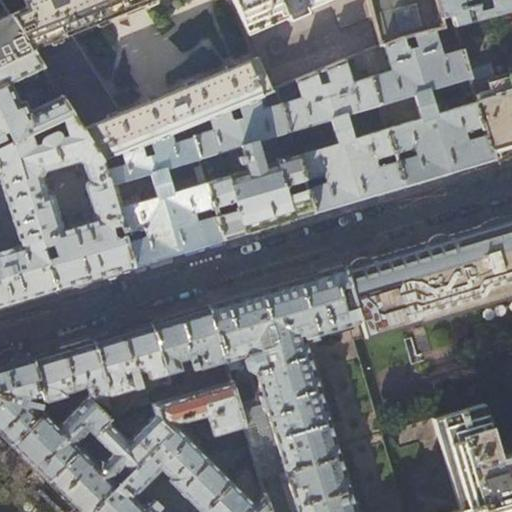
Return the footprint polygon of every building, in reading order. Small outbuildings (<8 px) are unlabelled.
[(0,0),(0,2),(8,16),(30,50),(68,35),(151,0),(0,0)] [(305,9),(326,0),(329,0),(341,28),(373,15),(368,0),(231,0),(246,35),(287,17),(289,21),(307,13),(305,9)] [(368,0),(373,15),(380,46),(382,45),(401,37),(411,35),(431,30),(439,28),(437,19),(433,0),(368,0)] [(511,0),(433,0),(437,19),(448,16),(450,25),(452,25),(511,8),(511,0)] [(468,78),(475,102),(492,159),(511,152),(511,8),(452,25),(459,50),(468,78)] [(0,63),(30,50),(8,16),(0,20),(0,63)] [(390,71),(370,77),(378,105),(412,95),(419,118),(385,129),(402,186),(445,173),(492,159),(475,102),(441,112),(439,104),(432,106),(427,91),(468,78),(459,50),(439,56),(431,30),(411,35),(415,47),(406,50),(401,37),(382,45),(390,71)] [(119,114),(68,35),(30,50),(41,68),(49,79),(56,90),(60,96),(71,113),(101,161),(121,152),(168,133),(208,117),(262,94),(270,91),(256,57),(119,114)] [(41,68),(30,50),(0,63),(0,139),(5,137),(3,133),(7,131),(12,141),(28,133),(61,118),(71,113),(60,96),(27,111),(23,101),(18,103),(9,82),(41,68)] [(351,58),(356,74),(368,71),(362,53),(351,58)] [(300,98),(280,104),(288,132),(329,120),(334,136),(328,137),(330,145),(295,155),(303,179),(305,189),(312,213),(360,198),(402,186),(385,129),(352,138),(345,115),(378,105),(370,77),(349,83),(343,61),(324,69),(328,83),(318,85),(314,73),(296,81),(300,98)] [(56,90),(49,79),(45,82),(51,93),(56,90)] [(208,117),(211,130),(192,136),(192,138),(198,158),(205,182),(222,240),(268,226),(312,213),(305,189),(286,195),(283,185),(303,179),(295,155),(261,165),(255,142),(288,132),(280,104),(266,108),(262,94),(208,117)] [(31,146),(28,133),(12,141),(10,141),(42,246),(51,244),(54,255),(45,258),(55,289),(91,278),(132,266),(103,169),(101,161),(71,113),(61,118),(66,135),(59,137),(58,133),(55,131),(53,131),(41,137),(39,139),(38,142),(39,143),(31,146)] [(164,169),(198,158),(192,138),(171,143),(168,133),(121,152),(124,163),(103,169),(132,266),(177,253),(222,240),(205,182),(171,192),(164,169)] [(55,289),(45,258),(42,246),(10,141),(0,146),(0,305),(15,301),(55,289)] [(411,326),(511,296),(511,215),(418,244),(342,266),(363,337),(411,324),(411,326)] [(281,284),(207,306),(224,361),(224,362),(241,357),(245,370),(251,373),(253,373),(263,404),(239,411),(243,426),(248,444),(373,408),(359,363),(353,341),(363,337),(342,266),(281,284)] [(184,313),(149,324),(164,374),(179,370),(177,361),(195,356),(196,360),(190,362),(192,369),(198,367),(198,368),(224,361),(207,306),(184,313)] [(122,332),(92,341),(108,395),(133,389),(129,375),(146,371),(148,378),(164,374),(149,324),(122,332)] [(484,343),(488,356),(501,352),(497,339),(484,343)] [(64,349),(31,359),(43,398),(44,402),(64,396),(64,393),(79,388),(84,385),(87,397),(91,400),(108,395),(92,341),(64,349)] [(9,365),(0,368),(0,433),(10,443),(10,444),(39,414),(32,408),(39,409),(40,403),(34,401),(34,400),(43,398),(31,359),(9,365)] [(230,381),(151,404),(154,414),(154,417),(163,426),(173,423),(185,420),(186,421),(206,415),(212,435),(243,426),(239,411),(230,381)] [(455,391),(457,398),(492,388),(489,381),(477,384),(476,382),(460,387),(461,389),(455,391)] [(91,400),(87,397),(85,395),(55,426),(41,412),(39,414),(10,444),(30,463),(47,480),(78,448),(73,442),(86,429),(92,435),(106,420),(108,418),(91,400)] [(140,407),(151,404),(149,397),(138,400),(140,407)] [(511,511),(511,451),(500,455),(484,400),(429,416),(458,511),(511,511)] [(403,511),(373,408),(248,444),(259,479),(283,472),(295,511),(403,511)] [(168,431),(163,426),(154,417),(154,414),(126,441),(106,420),(92,435),(95,438),(91,441),(97,447),(101,444),(110,453),(96,466),(78,448),(47,480),(48,481),(65,498),(75,508),(79,511),(88,511),(115,484),(109,478),(122,465),(128,471),(145,454),(168,431)] [(173,423),(163,426),(168,431),(145,454),(159,468),(168,477),(166,480),(198,511),(200,511),(231,481),(173,423)] [(10,443),(0,433),(0,449),(2,451),(10,443)] [(159,468),(145,454),(128,471),(115,484),(88,511),(177,511),(176,511),(174,511),(157,511),(146,501),(141,506),(131,495),(159,468)] [(65,498),(48,481),(41,487),(66,511),(71,511),(75,508),(65,498)] [(231,481),(200,511),(268,511),(263,493),(253,503),(231,481)]
